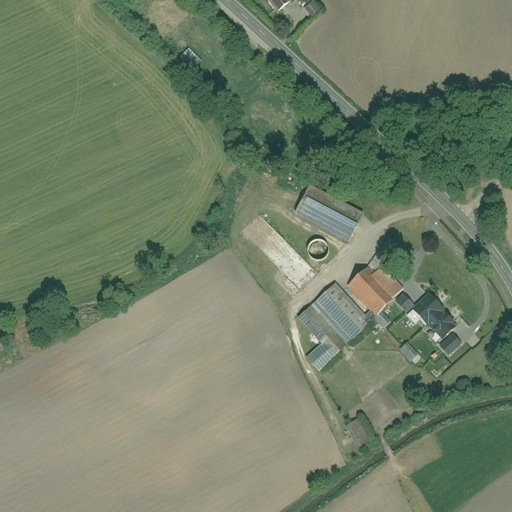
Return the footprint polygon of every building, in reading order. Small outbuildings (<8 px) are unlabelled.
[(294,0),(269,0),(281,15),(296,3),(294,0)] [(315,4),(306,11),(314,20),(323,12),(315,4)] [(313,190),(299,217),(351,244),(365,217),(313,190)] [(319,372),(369,327),(368,326),(379,317),(378,316),(395,300),(393,298),(402,290),(382,269),(399,246),(389,239),(369,269),(348,287),(371,312),(365,317),(336,285),(299,319),(323,345),(308,360),(319,372)] [(311,249),(309,255),(311,263),(317,267),(326,266),(331,260),(332,254),(327,246),(319,244),(316,245),(311,249)] [(430,296),(414,311),(428,326),(429,324),(444,339),(456,328),(442,313),(444,311),(430,296)] [(363,422),(350,430),(364,453),(378,445),(363,422)]
